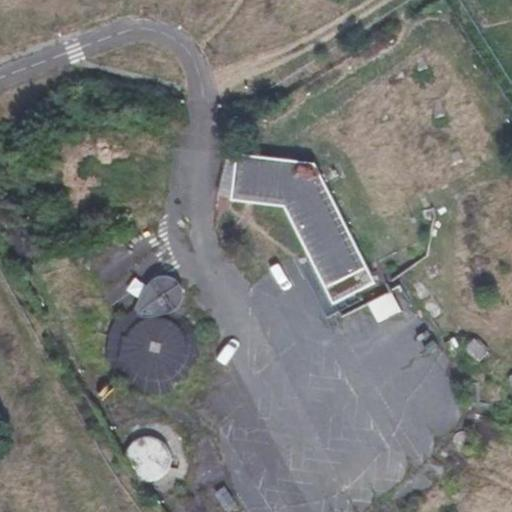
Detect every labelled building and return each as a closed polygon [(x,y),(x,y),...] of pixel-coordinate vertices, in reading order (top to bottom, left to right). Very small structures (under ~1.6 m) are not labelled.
[(150,189),(155,144),(58,133),(53,178),(150,189)] [(317,163),(239,154),(234,200),(286,206),(336,304),(377,284),(317,163)] [(139,404),(205,370),(172,307),(178,304),(166,281),(152,289),(158,301),(101,331),(139,404)] [(402,311),(393,292),(371,303),(380,322),(402,311)] [(489,352),(475,339),(466,347),(481,361),(489,352)] [(466,431),(463,431),(461,431),(458,432),(456,434),(455,436),(454,438),(453,440),(453,443),(454,445),(455,447),(457,449),(460,450),(462,451),(464,451),(467,450),(469,449),(471,447),(472,445),(473,443),(473,440),(473,438),(472,436),(470,434),(468,432),(466,431)] [(155,439),(150,438),(144,438),(139,440),(135,443),(132,448),(130,452),(128,457),(129,463),(130,468),(133,472),(137,476),(142,478),(147,480),(152,480),(157,478),(162,476),(166,472),(168,468),(170,463),(170,458),(169,453),(167,448),(164,444),(160,441),(155,439)]
